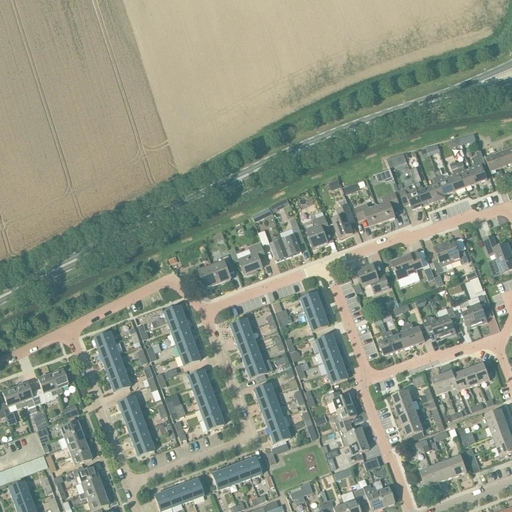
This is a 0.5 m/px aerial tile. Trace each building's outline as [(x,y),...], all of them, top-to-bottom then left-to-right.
[(450,149),(475,142),(473,135),(448,143),(450,149)] [(426,149),(421,151),(424,159),(429,157),(426,149)] [(501,170),(511,166),(506,151),(495,155),(501,170)] [(475,169),(470,170),(476,185),(487,181),(482,167),(485,166),(480,152),(476,154),(477,158),(472,160),(475,169)] [(491,174),(501,170),(495,155),(485,158),(491,174)] [(465,190),(456,164),(454,160),(452,161),(453,165),(450,166),(454,177),(449,178),(455,194),(465,190)] [(393,161),(388,163),(390,170),(396,168),(393,161)] [(456,164),(465,190),(476,185),(470,170),(466,172),(464,168),(462,169),(460,162),(456,164)] [(444,198),(444,197),(455,194),(449,178),(447,174),(442,176),(440,170),(434,172),(444,198)] [(435,187),(429,190),(434,205),(445,201),(444,197),(444,198),(434,172),(430,174),(435,187)] [(337,181),(328,184),(331,192),(340,189),(337,181)] [(424,209),(434,205),(429,190),(424,191),(420,181),(414,183),(416,188),(424,209)] [(357,184),(343,189),(346,197),(360,192),(357,184)] [(405,190),(398,192),(404,207),(410,205),(412,213),(424,209),(416,188),(406,192),(405,190)] [(399,207),(395,198),(394,195),(382,200),(384,204),(376,207),(382,224),(395,219),(391,210),(399,207)] [(339,203),(342,210),(337,211),(340,219),(332,221),(339,240),(353,235),(349,226),(355,224),(349,210),(347,203),(346,201),(339,203)] [(382,224),(376,207),(368,210),(366,206),(355,210),(359,222),(367,219),(370,229),(382,224)] [(290,211),(284,213),(286,221),(293,218),(290,211)] [(325,218),(324,218),(323,214),(315,217),(317,221),(314,222),(316,228),(306,232),(313,250),(328,244),(323,232),(329,230),(325,218)] [(263,226),(261,220),(255,222),(257,228),(263,226)] [(289,222),(294,235),(300,232),(296,220),(289,222)] [(263,247),(269,244),(265,232),(258,234),(263,247)] [(295,236),(282,241),(289,259),(301,254),(295,236)] [(511,271),(511,257),(508,246),(497,250),(492,238),(484,241),(490,258),(494,256),(501,276),(511,271)] [(289,259),(282,241),(270,246),(276,264),(289,259)] [(454,241),(444,245),(451,265),(461,261),(462,266),(469,264),(464,251),(458,254),(454,241)] [(265,257),(261,248),(260,245),(249,249),(252,257),(239,262),(244,276),(262,269),(259,259),(265,257)] [(442,268),(451,265),(444,245),(434,249),(438,261),(433,263),(437,275),(444,273),(442,268)] [(234,264),(239,262),(235,249),(229,251),(234,264)] [(423,270),(420,262),(417,253),(407,256),(408,258),(392,264),(398,282),(417,275),(416,272),(423,270)] [(212,268),(219,286),(231,281),(229,275),(235,273),(229,256),(217,261),(219,265),(212,268)] [(175,259),(168,261),(170,267),(177,264),(175,259)] [(378,280),(373,266),(362,270),(363,272),(358,274),(363,288),(371,285),(375,295),(389,290),(384,277),(378,280)] [(201,272),(199,268),(192,270),(198,286),(204,284),(206,290),(219,286),(212,268),(201,272)] [(430,269),(424,271),(428,283),(435,281),(434,279),(430,269)] [(475,272),(469,274),(471,280),(477,278),(475,272)] [(360,286),(353,288),(357,296),(363,294),(360,286)] [(392,291),(383,294),(389,310),(398,307),(392,291)] [(303,312),(319,306),(315,295),(299,301),(303,312)] [(438,295),(432,298),(435,305),(441,302),(438,295)] [(470,307),(477,327),(487,324),(483,311),(488,309),(484,297),(473,301),(475,306),(470,307)] [(425,299),(416,302),(418,309),(425,307),(427,302),(425,299)] [(319,306),(303,312),(307,323),(324,317),(319,306)] [(408,306),(400,309),(403,315),(410,312),(408,306)] [(477,327),(470,307),(461,311),(459,306),(453,308),(457,321),(463,319),(467,331),(477,327)] [(162,320),(151,324),(153,330),(167,325),(183,319),(179,308),(163,314),(165,320),(162,321),(162,320)] [(457,321),(453,308),(446,311),(448,316),(439,319),(446,339),(456,335),(452,323),(457,321)] [(403,315),(400,309),(393,312),(396,318),(403,315)] [(324,317),(307,323),(311,334),(328,328),(324,317)] [(384,325),(381,318),(373,321),(376,328),(384,325)] [(436,343),(446,339),(439,319),(434,321),(433,319),(431,319),(428,320),(428,318),(421,320),(426,333),(432,330),(436,343)] [(187,330),(183,319),(167,325),(171,336),(187,330)] [(233,338),(249,332),(245,321),(229,327),(233,338)] [(412,324),(407,326),(414,347),(425,343),(420,329),(414,331),(412,324)] [(404,350),(414,347),(407,326),(403,328),(405,334),(399,336),(404,350)] [(171,336),(175,347),(192,341),(187,330),(171,336)] [(249,332),(233,338),(237,349),(253,343),(249,332)] [(391,332),(386,334),(394,354),(404,350),(399,336),(394,338),(391,332)] [(97,351),(114,345),(110,334),(93,340),(97,351)] [(384,358),(394,354),(386,334),(382,335),(384,342),(379,344),(384,358)] [(331,337),(322,340),(314,343),(318,354),(335,348),(331,337)] [(175,347),(179,358),(196,351),(192,341),(175,347)] [(253,343),(237,349),(241,359),(257,353),(253,343)] [(114,345),(97,351),(101,362),(118,356),(114,345)] [(335,348),(318,354),(323,365),(339,359),(335,348)] [(200,362),(196,351),(179,358),(183,368),(200,362)] [(257,353),(241,359),(245,370),(261,364),(257,353)] [(118,356),(101,362),(105,373),(122,367),(118,356)] [(139,360),(139,361),(131,364),(133,368),(137,366),(138,368),(147,365),(145,358),(139,360)] [(339,359),(323,365),(327,376),(343,370),(339,359)] [(261,364),(245,370),(249,381),(265,375),(261,364)] [(284,367),(284,368),(280,369),(283,375),(286,374),(292,372),(289,365),(284,367)] [(294,368),(296,375),(302,373),(300,366),(294,368)] [(480,385),(481,385),(490,382),(484,366),(474,369),(480,385)] [(122,367),(105,373),(109,384),(126,378),(122,367)] [(149,369),(143,371),(146,379),(152,377),(149,369)] [(480,385),(474,369),(464,373),(470,389),(480,385)] [(343,370),(327,376),(331,387),(347,381),(343,370)] [(62,372),(50,376),(57,396),(63,394),(61,389),(68,387),(62,372)] [(191,389),(207,383),(203,372),(187,379),(191,389)] [(305,379),(302,373),(296,375),(299,381),(305,379)] [(453,377),(454,377),(452,373),(442,377),(448,393),(457,390),(458,389),(453,377)] [(464,373),(454,377),(453,377),(458,389),(457,390),(459,393),(470,389),(464,373)] [(41,390),(36,392),(41,406),(46,404),(55,400),(58,398),(57,396),(50,376),(38,381),(41,390)] [(448,393),(442,377),(431,381),(437,397),(448,393)] [(126,378),(109,384),(113,395),(130,388),(126,378)] [(298,390),(295,381),(289,384),(292,392),(298,390)] [(207,383),(191,389),(195,400),(211,394),(207,383)] [(26,385),(14,390),(22,410),(27,408),(28,410),(41,406),(36,392),(30,394),(26,385)] [(257,403),(273,397),(269,386),(253,392),(257,403)] [(0,405),(5,419),(11,417),(8,409),(15,407),(16,412),(22,410),(14,390),(2,394),(6,403),(0,405)] [(392,398),(395,408),(411,402),(408,392),(392,398)] [(338,393),(328,397),(325,398),(327,405),(332,403),(336,413),(356,405),(355,402),(351,404),(347,396),(340,399),(338,393)] [(211,394),(195,400),(199,411),(215,405),(211,394)] [(257,403),(261,414),(277,408),(273,397),(257,403)] [(117,405),(121,416),(138,409),(134,399),(117,405)] [(433,401),(428,403),(431,411),(436,409),(433,401)] [(411,402),(395,408),(399,418),(415,412),(411,402)] [(203,422),(219,416),(215,405),(199,411),(203,422)] [(336,413),(337,418),(333,420),(334,424),(337,432),(350,427),(348,421),(356,418),(353,410),(357,408),(356,405),(336,413)] [(265,425),(282,419),(277,408),(261,414),(265,425)] [(121,416),(125,426),(142,420),(138,409),(121,416)] [(77,411),(67,414),(63,415),(65,421),(79,417),(77,411)] [(489,428),(505,422),(501,411),(485,417),(489,428)] [(415,412),(399,418),(403,429),(419,423),(415,412)] [(219,416),(203,422),(207,433),(223,427),(219,416)] [(265,425),(269,436),(286,429),(282,419),(265,425)] [(313,422),(316,428),(322,426),(319,419),(313,422)] [(45,420),(34,424),(37,431),(47,427),(45,420)] [(142,420),(125,426),(129,437),(146,431),(142,420)] [(505,422),(489,428),(493,438),(509,432),(505,422)] [(60,430),(64,439),(84,431),(83,427),(79,428),(77,423),(60,430)] [(176,432),(182,430),(179,423),(174,425),(176,432)] [(419,423),(403,429),(407,439),(423,433),(419,423)] [(162,426),(156,428),(159,435),(165,432),(162,426)] [(312,426),(307,428),(312,443),(315,442),(316,437),(312,426)] [(352,432),(350,427),(337,432),(342,444),(344,449),(348,447),(369,439),(368,436),(363,438),(360,430),(352,432)] [(46,429),(36,433),(39,440),(41,447),(46,445),(44,438),(47,437),(49,436),(46,429)] [(273,446),(283,443),(290,440),(286,429),(269,436),(273,446)] [(176,432),(180,443),(186,441),(182,430),(176,432)] [(67,449),(84,442),(82,437),(86,436),(84,431),(64,439),(64,440),(58,442),(62,452),(68,449),(67,449)] [(129,437),(133,448),(150,442),(146,431),(129,437)] [(496,448),(511,442),(511,441),(509,432),(493,438),(496,448)] [(350,466),(354,464),(363,461),(361,455),(368,452),(365,444),(370,442),(369,439),(348,447),(352,456),(347,458),(350,466)] [(67,449),(68,449),(71,458),(91,450),(90,446),(86,447),(84,442),(67,449)] [(154,453),(150,442),(133,448),(137,459),(154,453)] [(511,442),(496,448),(500,459),(511,454),(511,442)] [(428,446),(422,448),(424,453),(425,455),(431,452),(428,446)] [(91,450),(71,458),(74,468),(91,461),(89,456),(93,455),(91,450)] [(406,451),(405,455),(406,458),(409,459),(412,458),(414,454),(412,451),(409,450),(406,451)] [(272,453),(266,455),(270,465),(270,467),(276,464),(275,463),(273,457),(272,453)] [(43,457),(37,459),(41,470),(47,468),(43,457)] [(464,467),(467,466),(468,466),(464,457),(451,462),(457,478),(467,474),(464,467)] [(474,474),(479,472),(473,457),(469,459),(474,474)] [(41,470),(37,459),(32,461),(36,472),(41,470)] [(366,474),(370,472),(380,469),(376,459),(362,464),(366,474)] [(244,464),(250,480),(261,476),(255,460),(244,464)] [(335,471),(332,460),(327,462),(331,473),(335,471)] [(32,461),(26,463),(30,475),(36,472),(32,461)] [(457,478),(451,462),(440,466),(446,482),(457,478)] [(30,475),(26,463),(20,466),(25,477),(30,475)] [(53,464),(48,466),(51,474),(56,473),(53,464)] [(250,480),(244,464),(233,468),(239,484),(250,480)] [(20,466),(15,468),(19,479),(25,477),(20,466)] [(446,482),(440,466),(430,469),(436,485),(446,482)] [(19,479),(15,468),(9,470),(13,481),(19,479)] [(222,472),(228,488),(239,484),(233,468),(222,472)] [(75,479),(78,478),(81,485),(101,477),(100,473),(96,474),(94,469),(84,472),(83,469),(72,473),(75,479)] [(436,485),(430,469),(420,473),(426,489),(436,485)] [(9,470),(4,472),(8,483),(13,481),(9,470)] [(211,476),(215,485),(218,492),(228,488),(222,472),(211,476)] [(335,483),(341,480),(339,474),(333,476),(335,483)] [(101,477),(81,485),(84,494),(101,488),(99,483),(103,481),(101,477)] [(270,477),(265,479),(269,489),(273,487),(270,477)] [(43,489),(50,486),(47,479),(40,481),(43,489)] [(186,485),(193,502),(203,498),(197,481),(186,485)] [(375,489),(383,510),(394,506),(388,489),(383,491),(381,487),(379,483),(373,485),(375,489)] [(12,500),(28,494),(24,484),(8,490),(12,500)] [(193,502),(186,485),(175,489),(182,506),(193,502)] [(302,487),(306,496),(308,495),(307,492),(311,490),(309,485),(302,487)] [(370,511),(377,511),(383,510),(375,489),(371,490),(369,486),(361,489),(359,485),(355,486),(357,491),(362,505),(368,503),(370,511)] [(53,494),(50,486),(43,489),(46,497),(53,494)] [(292,501),(306,496),(302,487),(289,493),(292,501)] [(81,501),(86,499),(88,503),(108,496),(107,491),(103,493),(101,488),(84,494),(85,494),(79,496),(81,501)] [(182,506),(175,489),(165,493),(171,510),(182,506)] [(355,502),(344,506),(345,511),(358,511),(357,507),(362,505),(357,491),(351,493),(355,502)] [(345,511),(344,506),(333,510),(330,501),(327,503),(323,492),(320,493),(324,504),(327,511),(345,511)] [(165,511),(171,510),(165,493),(154,498),(159,511),(165,511)] [(28,494),(12,500),(16,510),(32,505),(28,494)] [(108,496),(88,503),(91,511),(94,511),(108,507),(106,501),(110,500),(108,496)] [(257,499),(259,505),(266,502),(264,497),(257,499)] [(50,509),(57,507),(54,499),(48,502),(50,509)] [(259,505),(257,499),(251,502),(253,507),(259,505)] [(276,503),(263,507),(264,511),(269,511),(278,509),(276,503)]
